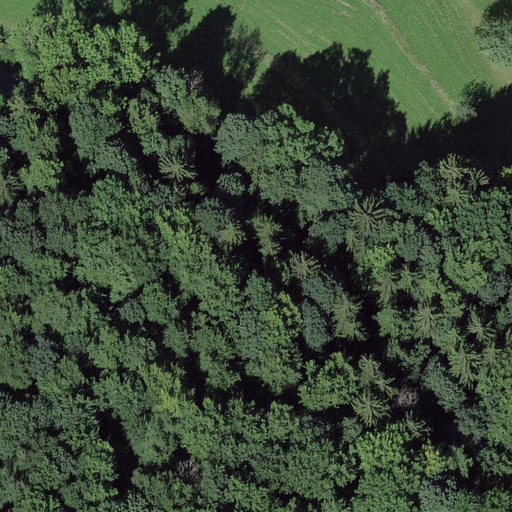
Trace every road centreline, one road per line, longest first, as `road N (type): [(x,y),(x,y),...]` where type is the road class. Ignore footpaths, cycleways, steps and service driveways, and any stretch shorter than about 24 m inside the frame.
road 1 (track): [(0,73),(132,140),(207,190),(474,425),(511,470)]
road 2 (track): [(0,393),(130,398),(472,511)]
